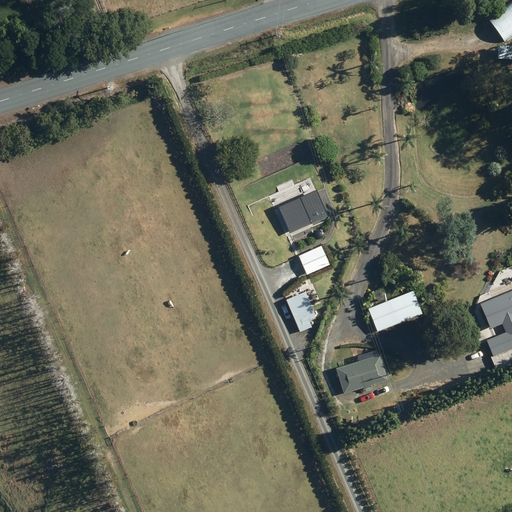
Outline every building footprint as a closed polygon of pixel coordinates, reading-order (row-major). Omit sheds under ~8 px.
[(316,191),(278,207),(290,234),(328,216),(316,191)] [(322,246),(298,256),(307,275),(330,265),(322,246)] [(413,290),(368,309),(377,332),(423,314),(418,302),(413,290)] [(511,290),(480,305),(491,329),(502,324),(505,332),(486,340),(492,357),(498,370),(511,364),(511,290)] [(305,292),(286,300),(300,332),(312,327),(309,320),(316,317),(305,292)] [(345,370),(337,374),(344,391),(376,377),(379,385),(388,381),(385,374),(395,370),(392,363),(386,365),(381,355),(364,361),(359,352),(341,359),(345,370)] [(367,412),(364,404),(343,410),(346,418),(367,412)]
